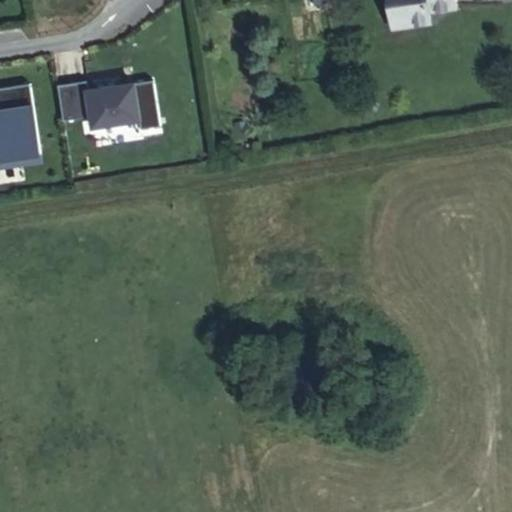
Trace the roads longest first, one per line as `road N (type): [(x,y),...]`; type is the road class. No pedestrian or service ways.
road 1 (track): [(511,145),(209,181),(0,224)]
road 2 (residential): [(0,51),(90,35),(123,8)]
